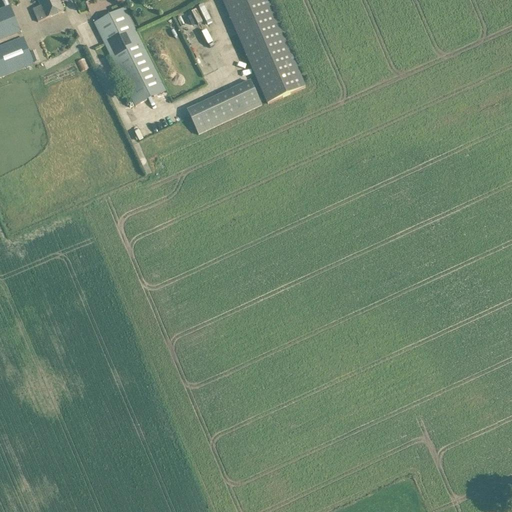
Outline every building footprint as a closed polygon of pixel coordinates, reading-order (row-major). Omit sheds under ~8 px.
[(0,10),(0,41),(22,33),(11,6),(9,7),(6,0),(38,0),(47,19),(64,12),(58,0),(1,0),(5,8),(0,10)] [(222,0),(268,104),(306,88),(267,0),(222,0)] [(94,24),(108,51),(136,107),(166,92),(125,9),(94,24)] [(0,78),(34,65),(33,64),(29,54),(23,38),(0,47),(0,78)] [(36,51),(29,54),(33,64),(40,61),(36,51)] [(188,111),(199,135),(262,106),(250,81),(188,111)]
